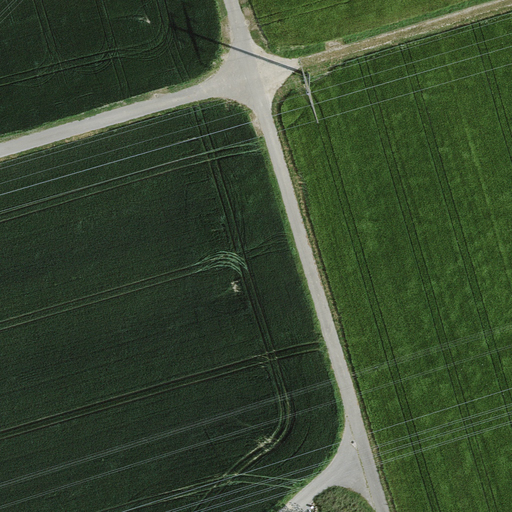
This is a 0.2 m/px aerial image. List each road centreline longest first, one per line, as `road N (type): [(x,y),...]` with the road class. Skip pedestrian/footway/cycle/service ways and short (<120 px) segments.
road 1 (track): [(206,0),(368,511)]
road 2 (track): [(228,78),(501,0)]
road 3 (track): [(228,78),(0,147)]
